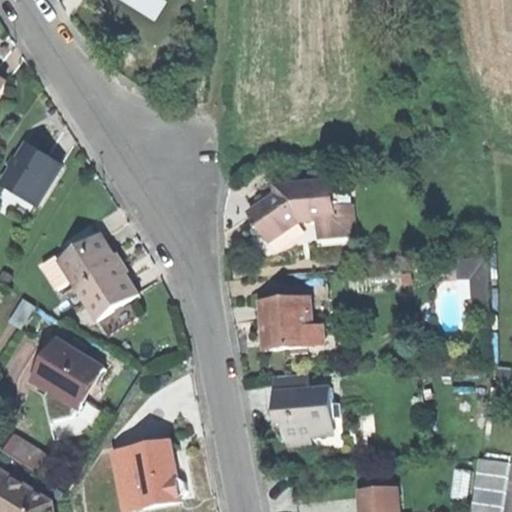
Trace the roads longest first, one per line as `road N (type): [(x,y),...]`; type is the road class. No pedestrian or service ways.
road 1 (residential): [(241,511),(189,276),(155,201),(24,0)]
road 2 (track): [(155,201),(212,144),(220,0)]
